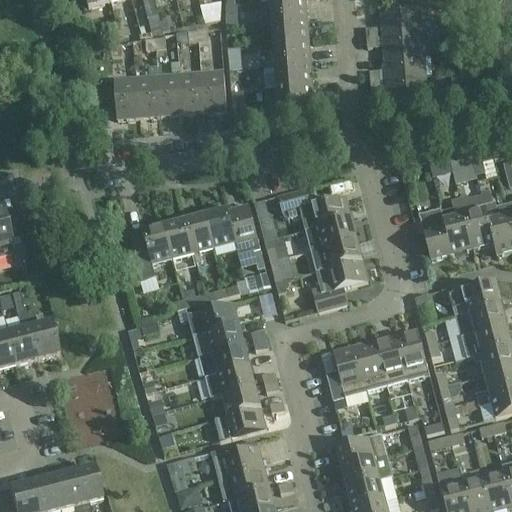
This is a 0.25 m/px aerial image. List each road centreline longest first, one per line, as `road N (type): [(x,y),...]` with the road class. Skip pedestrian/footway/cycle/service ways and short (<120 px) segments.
road 1 (residential): [(362,160),(395,295),(384,312),(296,339),(281,355),(316,511)]
road 2 (residential): [(126,170),(362,160)]
road 3 (residential): [(336,0),(362,160)]
